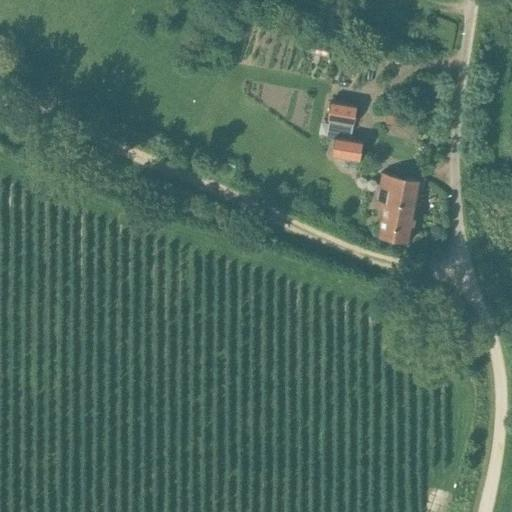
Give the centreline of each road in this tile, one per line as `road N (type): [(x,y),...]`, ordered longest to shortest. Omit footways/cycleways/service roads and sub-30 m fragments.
road 1 (unclassified): [(483,511),(501,372),(481,304),(453,256),(456,133),(473,0)]
road 2 (track): [(453,256),(423,264),(394,259),(0,94)]
